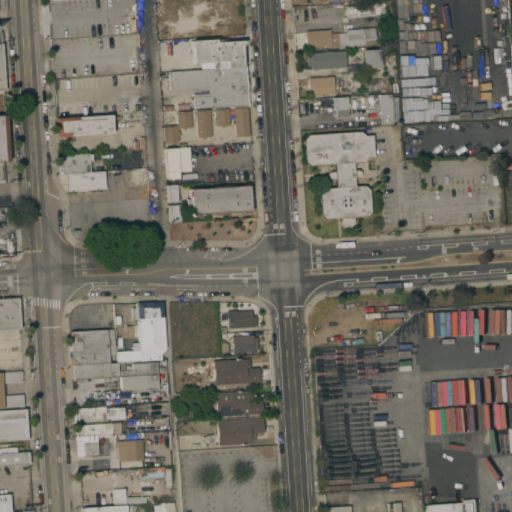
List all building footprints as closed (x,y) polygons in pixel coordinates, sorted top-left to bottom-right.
[(354,6),(372,5),(372,3),(384,2),(386,28),(377,28),(376,24),(374,24),(373,16),(347,18),(346,6),(354,6)] [(329,29),(330,33),(346,32),(346,29),(374,27),(375,42),(365,44),(347,46),(347,45),(344,45),(344,48),(337,49),(337,47),(324,48),(324,46),(306,47),(305,42),(304,42),(304,37),(305,37),(304,31),(329,29)] [(214,40),(214,42),(243,40),(244,66),(212,68),(212,62),(192,63),(191,41),(214,40)] [(362,50),(379,49),(380,67),(364,68),(362,50)] [(310,69),(310,66),(307,66),(306,56),(310,56),(309,53),(344,50),(345,67),(310,69)] [(244,67),(247,106),(193,109),(192,89),(169,91),(168,72),(196,70),(196,71),(207,70),(218,69),(244,67)] [(333,76),(334,94),(327,94),(327,93),(312,94),(311,90),(308,90),(307,78),(333,76)] [(393,124),(379,124),(378,98),(378,95),(391,94),(393,124)] [(348,116),(335,117),(335,110),(332,110),(332,98),(347,97),(348,116)] [(249,136),(234,137),(232,108),(247,107),(249,136)] [(213,109),(228,108),(228,125),(223,125),(223,127),(220,127),(220,125),(214,126),(213,109)] [(194,110),(209,109),(210,137),(204,137),(204,138),(201,138),(201,137),(196,137),(194,110)] [(163,126),(176,125),(175,112),(190,111),(191,128),(185,128),(185,129),(182,129),(181,128),(176,128),(177,130),(179,130),(179,136),(177,136),(177,142),(164,143),(163,126)] [(0,116),(6,116),(8,161),(2,161),(2,162),(0,162),(0,116)] [(56,119),(110,116),(111,132),(68,135),(68,136),(57,136),(56,119)] [(310,166),(304,161),(303,139),(307,134),(360,131),(365,135),(371,135),(373,157),(366,157),(362,162),(353,163),(353,170),(358,169),(358,171),(359,170),(361,172),(361,175),(360,177),(358,177),(358,179),(353,179),(354,186),(364,185),(369,190),(370,212),(366,216),(353,217),(353,222),(353,224),(351,225),(350,226),(347,227),(344,227),(343,226),(341,225),(340,223),(340,218),(324,219),(320,215),(318,193),(322,188),(335,187),(335,180),(330,181),(330,179),(328,179),(327,178),(327,174),(328,172),(329,172),(329,171),(334,171),(333,164),(310,166)] [(165,149),(188,148),(190,170),(177,171),(178,178),(167,179),(165,149)] [(91,154),(92,160),(88,160),(89,172),(103,171),(104,189),(68,191),(67,173),(60,173),(59,156),(65,156),(91,154)] [(249,211),(248,211),(249,213),(243,213),(242,212),(228,213),(228,214),(213,215),(213,214),(198,215),(198,216),(192,216),(192,215),(191,215),(191,213),(189,213),(189,208),(191,207),(190,206),(186,206),(186,199),(190,199),(189,197),(188,197),(188,191),(189,191),(189,189),(190,189),(190,187),(196,187),(196,189),(211,188),(211,186),(226,185),(226,187),(240,186),(240,184),(246,184),(246,185),(248,185),(249,211)] [(167,186),(176,186),(177,201),(168,202),(167,186)] [(168,205),(177,204),(178,216),(179,216),(179,222),(169,222),(168,205)] [(0,299),(18,299),(20,328),(0,329),(0,299)] [(163,348),(158,353),(158,359),(138,361),(138,360),(115,362),(115,351),(131,350),(130,343),(137,342),(135,319),(134,319),(134,303),(144,303),(152,302),(152,303),(160,303),(163,348)] [(225,328),(224,311),(243,309),(243,311),(251,310),(251,315),(255,315),(255,326),(225,328)] [(72,367),(70,331),(112,329),(114,354),(107,355),(108,364),(72,367)] [(252,335),(252,337),(256,337),(257,349),(253,349),(253,352),(238,353),(238,355),(231,355),(230,336),(252,335)] [(213,384),(212,361),(249,358),(249,368),(259,367),(259,382),(213,384)] [(117,370),(132,369),(131,363),(156,362),(157,375),(120,377),(73,380),(72,367),(108,364),(116,364),(117,370)] [(0,372),(21,371),(22,382),(1,383),(2,395),(23,394),(23,406),(3,408),(0,408),(0,372)] [(157,375),(158,389),(121,391),(120,377),(157,375)] [(215,417),(214,405),(205,405),(204,395),(214,394),(214,392),(251,390),(252,400),(261,399),(262,414),(215,417)] [(105,407),(105,408),(123,407),(124,419),(76,422),(75,409),(105,407)] [(0,411),(25,410),(27,439),(0,440),(0,411)] [(262,418),(263,433),(254,434),(254,444),(217,446),(216,421),(262,418)] [(76,425),(120,422),(121,434),(97,436),(77,437),(76,425)] [(97,436),(98,454),(76,456),(74,437),(77,437),(97,436)] [(141,439),(143,460),(117,461),(116,441),(141,439)] [(0,453),(28,451),(29,464),(0,465),(0,453)] [(113,507),(112,489),(124,488),(125,506),(113,507)] [(0,511),(31,511),(9,511),(8,494),(0,494),(0,511)] [(424,511),(424,505),(460,502),(460,500),(475,499),(476,511),(424,511)] [(173,503),(174,511),(163,511),(163,504),(173,503)] [(386,503),(386,511),(398,511),(398,503),(386,503)]
